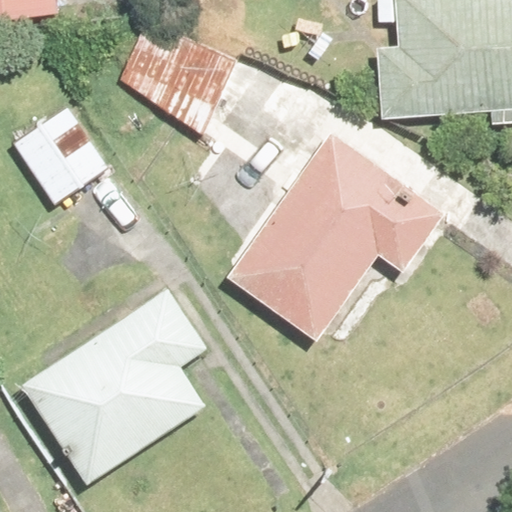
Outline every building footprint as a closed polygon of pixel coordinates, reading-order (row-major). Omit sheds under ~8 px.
[(68,0),(0,0),(0,16),(69,11),(68,0)] [(393,51),(395,116),(511,112),(511,0),(417,0),(419,50),(393,51)] [(241,67),(152,27),(125,87),(214,127),(241,67)] [(81,98),(23,138),(68,204),(126,164),(81,98)] [(425,274),(464,216),(341,132),(240,280),(334,345),(396,254),(425,274)] [(217,346),(177,290),(36,391),(101,482),(216,399),(191,364),(217,346)] [(0,511),(18,511),(0,483),(0,511)]
